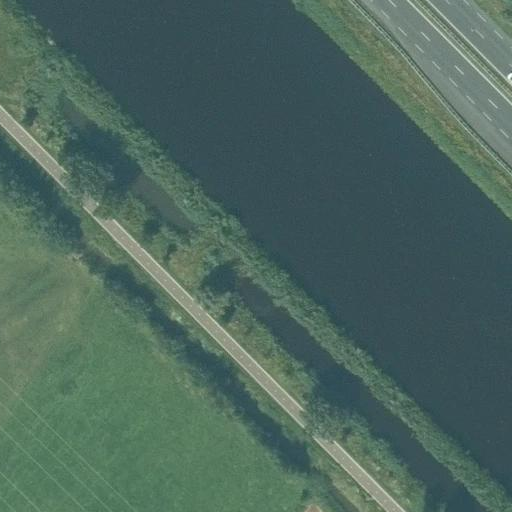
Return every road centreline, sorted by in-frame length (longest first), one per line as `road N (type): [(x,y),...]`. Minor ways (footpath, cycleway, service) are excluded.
road 1 (unclassified): [(0,120),(391,511)]
road 2 (trunk): [(381,0),(511,128)]
